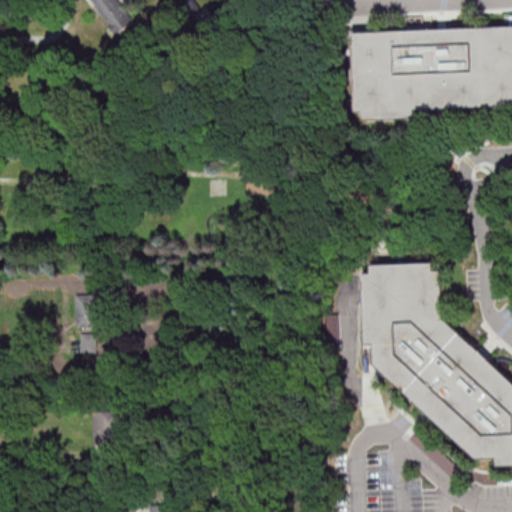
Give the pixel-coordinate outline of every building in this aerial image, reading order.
[(92,0),(117,34),(134,22),(118,0),(92,0)] [(511,24),(356,33),(360,111),(368,110),(369,119),(419,117),(419,108),(511,102),(511,24)] [(247,173),(247,193),(269,192),(269,172),(247,173)] [(511,464),(501,465),(501,456),(478,457),(379,363),(379,343),(370,343),(367,272),(375,272),(375,264),(436,262),(437,269),(445,269),(447,318),(511,377),(511,464)] [(102,295),(77,294),(75,326),(100,327),(102,295)] [(325,316),(329,345),(340,343),(335,314),(325,316)] [(82,362),(107,362),(106,332),(81,333),(82,362)] [(122,443),(123,410),(94,410),(94,442),(122,443)] [(410,437),(454,480),(465,469),(421,426),(410,437)]
